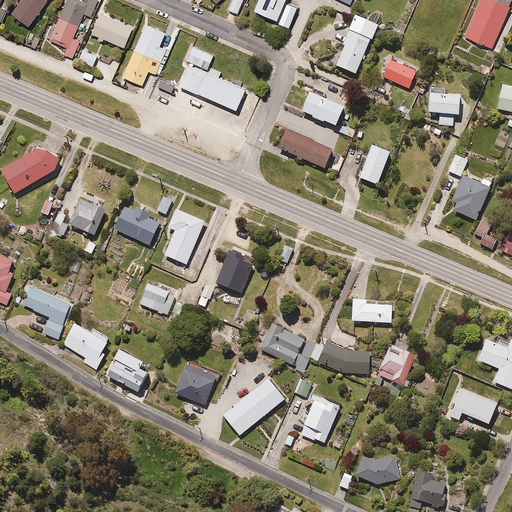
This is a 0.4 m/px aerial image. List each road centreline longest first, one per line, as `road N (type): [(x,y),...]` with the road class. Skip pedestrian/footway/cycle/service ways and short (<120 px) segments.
road 1 (residential): [(347,511),(92,385),(0,329)]
road 2 (primary): [(237,182),(511,298)]
road 3 (residential): [(237,182),(283,77),(282,57),(155,0)]
road 4 (primary): [(0,82),(237,182)]
